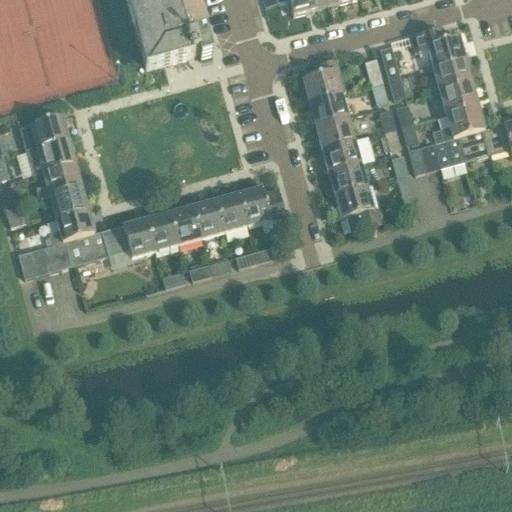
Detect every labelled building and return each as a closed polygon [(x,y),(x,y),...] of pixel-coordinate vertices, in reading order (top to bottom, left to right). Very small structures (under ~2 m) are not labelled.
[(123,0),(124,1),(145,76),(162,71),(199,61),(200,64),(210,61),(203,34),(185,39),(174,0),(123,0)] [(313,14),(309,0),(274,0),(276,7),(287,4),(292,20),(313,14)] [(309,0),(313,14),(336,8),(333,0),(309,0)] [(426,54),(431,72),(462,64),(456,41),(443,45),(439,32),(409,41),(414,57),(426,54)] [(378,56),(387,85),(397,82),(388,53),(378,56)] [(364,67),(370,90),(380,87),(374,64),(364,67)] [(431,72),(438,96),(469,87),(462,64),(431,72)] [(314,80),(300,84),(306,107),(338,99),(338,100),(344,99),(339,83),(334,66),(312,72),(314,80)] [(397,82),(387,85),(392,105),(402,102),(397,82)] [(380,87),(370,90),(375,110),(386,107),(380,87)] [(438,96),(444,119),(475,110),(469,87),(438,96)] [(338,99),(306,107),(313,130),(344,122),(338,100),(338,99)] [(394,112),(400,131),(410,128),(404,109),(394,112)] [(434,149),(431,149),(437,172),(462,165),(456,142),(482,135),(475,110),(444,119),(447,130),(430,135),(434,149)] [(378,117),(383,136),(393,133),(388,114),(378,117)] [(27,130),(34,154),(66,145),(60,121),(27,130)] [(344,122),(313,130),(319,154),(351,145),(344,122)] [(456,142),(462,165),(505,153),(508,162),(511,161),(511,126),(482,135),(456,142)] [(410,128),(400,131),(405,151),(415,148),(410,128)] [(393,133),(383,136),(389,155),(399,153),(393,133)] [(351,145),(319,154),(326,177),(357,168),(369,165),(362,142),(351,145)] [(31,180),(40,177),(73,168),(66,145),(34,154),(24,157),(31,180)] [(431,149),(419,153),(425,175),(437,172),(431,149)] [(425,175),(419,153),(407,156),(413,179),(425,175)] [(390,165),(395,183),(406,179),(401,161),(390,165)] [(37,203),(47,200),(79,192),(73,168),(40,177),(44,191),(34,193),(37,203)] [(357,168),(326,177),(332,200),(364,191),(357,168)] [(406,179),(395,183),(402,208),(413,205),(407,180),(406,179)] [(0,192),(0,200),(3,212),(14,209),(9,190),(0,192)] [(364,191),(332,200),(339,225),(348,222),(353,237),(380,230),(376,214),(370,194),(365,196),(364,191)] [(47,200),(53,223),(86,214),(79,192),(47,200)] [(237,199),(246,231),(283,221),(275,195),(262,199),(260,192),(237,199)] [(214,205),(223,237),(246,231),(237,199),(214,205)] [(190,212),(199,244),(223,237),(214,205),(190,212)] [(14,209),(3,212),(9,231),(20,228),(14,209)] [(167,218),(177,250),(199,244),(190,212),(167,218)] [(45,241),(48,251),(53,250),(55,257),(67,254),(65,246),(92,239),(86,214),(53,223),(57,238),(45,241)] [(144,224),(153,257),(177,250),(167,218),(144,224)] [(65,246),(67,254),(71,271),(127,256),(129,263),(153,257),(144,224),(92,239),(65,246)] [(48,251),(41,253),(48,277),(59,274),(55,257),(53,250),(48,251)] [(276,251),(253,258),(256,269),(279,262),(276,251)] [(41,253),(29,256),(36,281),(48,277),(41,253)] [(67,254),(55,257),(59,274),(71,271),(67,254)] [(36,281),(29,256),(17,260),(23,284),(36,281)] [(256,269),(253,258),(235,263),(238,274),(256,269)] [(227,265),(207,271),(210,282),(230,276),(227,265)] [(210,282),(207,271),(188,276),(191,287),(210,282)] [(160,283),(163,294),(184,289),(181,278),(160,283)]
